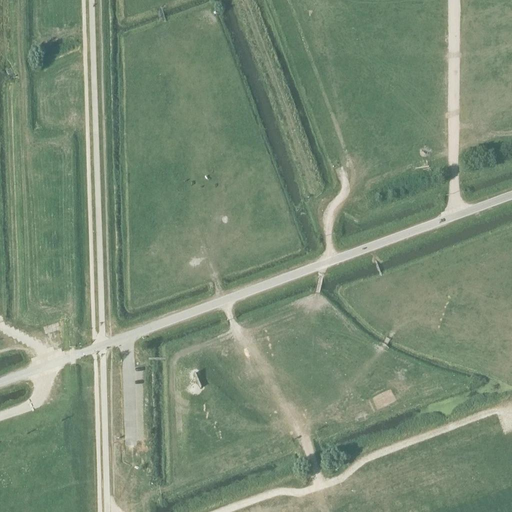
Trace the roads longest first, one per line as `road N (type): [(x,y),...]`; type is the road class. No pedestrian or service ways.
road 1 (unknown): [(99,0),(114,511)]
road 2 (unclassified): [(98,347),(511,196)]
road 3 (track): [(453,0),(454,217)]
